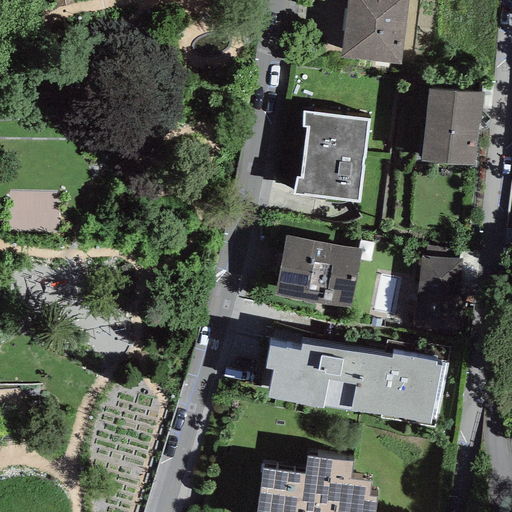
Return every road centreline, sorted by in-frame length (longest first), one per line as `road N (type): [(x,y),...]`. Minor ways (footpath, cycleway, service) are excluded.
road 1 (residential): [(161,511),(237,241),(269,0)]
road 2 (residential): [(511,0),(461,511)]
